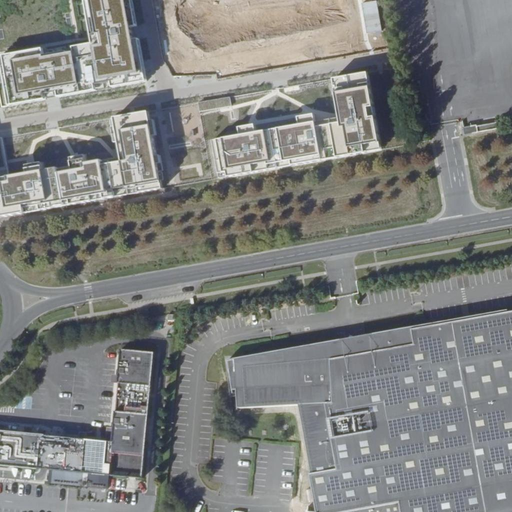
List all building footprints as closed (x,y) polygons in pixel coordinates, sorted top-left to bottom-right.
[(133,0),(93,0),(101,44),(4,60),(11,105),(148,82),(133,0)] [(237,30),(224,36),(230,48),(243,41),(237,30)] [(210,54),(221,49),(218,43),(207,49),(210,54)] [(381,151),(369,74),(335,80),(342,123),(319,127),(317,115),(299,118),(300,125),(258,132),(257,126),(240,129),(241,135),(215,139),(221,177),(381,151)] [(0,217),(27,213),(25,206),(162,183),(150,113),(116,119),(123,161),(104,164),(104,161),(91,163),(89,156),(71,159),(72,166),(46,171),(45,162),(25,166),(26,174),(0,178),(0,217)] [(468,127),(469,134),(495,130),(494,122),(468,127)] [(511,511),(511,311),(436,325),(439,341),(354,356),(354,353),(235,363),(236,368),(229,368),(233,390),(237,390),(239,409),(300,404),(319,511),(511,511)] [(228,361),(229,368),(236,368),(235,363),(354,353),(354,356),(439,341),(436,323),(228,361)] [(57,438),(49,471),(143,479),(154,353),(121,350),(113,443),(57,438)] [(41,451),(44,452),(46,445),(42,437),(0,433),(0,466),(39,470),(43,456),(41,455),(41,451)] [(43,456),(39,470),(49,471),(57,438),(42,437),(46,445),(44,452),(41,451),(41,455),(43,456)]
